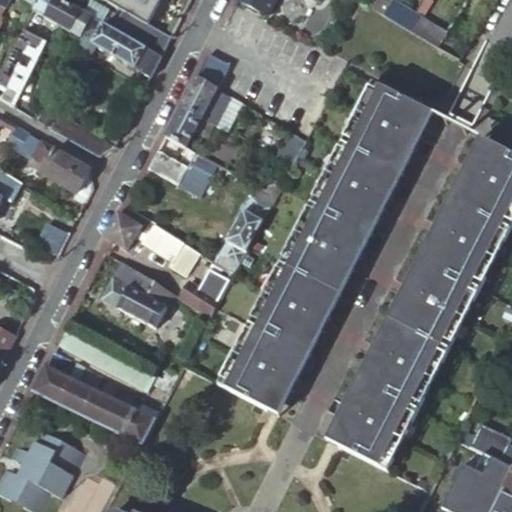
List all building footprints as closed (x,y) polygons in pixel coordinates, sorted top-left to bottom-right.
[(0,0),(0,24),(2,19),(0,17),(0,14),(3,9),(4,10),(9,0),(21,0),(35,7),(38,0),(0,0)] [(90,19),(56,0),(38,0),(35,7),(32,12),(79,38),(90,19)] [(100,0),(123,13),(148,27),(163,0),(100,0)] [(235,0),(234,2),(235,3),(267,19),(276,0),(235,0)] [(386,0),(377,0),(371,10),(383,17),(392,3),(386,0)] [(392,3),(383,17),(406,31),(415,16),(416,15),(393,1),(392,3)] [(124,13),(113,32),(162,59),(172,40),(148,27),(124,13)] [(415,16),(406,31),(437,50),(444,37),(446,35),(415,16)] [(113,32),(90,19),(79,38),(74,50),(85,57),(91,46),(135,72),(136,71),(151,80),(162,59),(113,32)] [(46,44),(22,33),(0,78),(0,100),(14,108),(46,44)] [(444,37),(437,50),(459,63),(467,50),(444,37)] [(230,68),(207,56),(195,79),(217,92),(230,68)] [(52,75),(59,79),(66,64),(59,61),(52,75)] [(500,88),(510,94),(511,91),(511,78),(505,74),(502,79),(501,78),(498,83),(501,85),(500,88)] [(195,79),(180,109),(213,127),(216,128),(231,99),(217,92),(195,79)] [(37,105),(44,108),(54,88),(42,82),(34,97),(39,99),(37,105)] [(432,115),(421,110),(371,85),(364,97),(372,101),(354,137),(346,133),(334,157),(342,161),(324,196),(316,192),(303,217),(311,222),(293,258),(285,254),(272,279),(280,283),(262,318),(254,314),(241,339),(249,343),(231,378),(224,374),(217,387),(267,413),(279,419),(432,115)] [(372,101),(364,97),(346,133),(354,137),(372,101)] [(57,116),(44,108),(37,121),(36,122),(49,130),(57,116)] [(213,127),(180,109),(164,139),(185,150),(194,132),(207,139),(213,127)] [(63,137),(70,124),(57,116),(49,130),(63,137)] [(100,158),(114,151),(115,149),(70,124),(63,137),(100,158)] [(92,173),(16,130),(6,146),(31,161),(28,167),(76,196),(74,201),(85,207),(94,189),(92,173)] [(277,160),(284,164),(292,168),(306,143),(291,134),(277,160)] [(185,150),(164,139),(148,172),(180,189),(196,156),(185,150)] [(511,156),(491,146),(480,140),(325,442),(336,448),(387,473),(393,461),(386,457),(405,421),(411,425),(424,400),(417,396),(435,361),(442,365),(455,339),(448,335),(466,300),(473,304),(486,280),(478,276),(497,240),(504,244),(511,228),(511,216),(509,215),(511,208),(511,156)] [(1,155),(0,157),(0,172),(3,174),(10,161),(1,155)] [(218,167),(196,156),(180,189),(201,200),(218,167)] [(277,160),(268,156),(265,160),(281,169),(284,164),(277,160)] [(342,161),(334,157),(316,192),(324,196),(342,161)] [(287,177),(292,168),(284,164),(281,169),(279,172),(287,177)] [(0,203),(7,192),(11,194),(17,183),(18,182),(3,174),(0,172),(0,203)] [(276,174),(265,192),(276,198),(286,180),(276,174)] [(214,264),(219,267),(234,276),(276,198),(265,192),(247,183),(241,195),(250,199),(214,264)] [(183,245),(127,211),(122,218),(117,215),(105,240),(110,243),(126,252),(139,232),(146,237),(142,244),(173,263),(183,245)] [(311,222),(303,217),(285,254),(293,258),(311,222)] [(486,280),(504,244),(497,240),(478,276),(486,280)] [(173,297),(121,266),(102,302),(116,310),(116,311),(155,332),(173,297)] [(227,286),(234,276),(219,267),(207,290),(202,298),(192,293),(186,305),(209,319),(220,299),(227,286)] [(280,283),(272,279),(254,314),(262,318),(280,283)] [(202,298),(207,290),(197,284),(192,293),(202,298)] [(455,339),(473,304),(466,300),(448,335),(455,339)] [(0,367),(1,368),(14,342),(15,340),(0,332),(0,367)] [(58,348),(147,395),(154,380),(65,334),(58,348)] [(249,343),(241,339),(224,374),(231,378),(249,343)] [(424,400),(442,365),(435,361),(417,396),(424,400)] [(84,370),(75,366),(69,379),(77,383),(84,370)] [(67,381),(45,369),(32,395),(55,406),(67,381)] [(170,395),(177,379),(168,374),(163,382),(160,389),(170,395)] [(485,379),(478,392),(494,399),(500,387),(485,379)] [(82,419),(94,394),(67,381),(55,406),(82,419)] [(117,405),(94,394),(82,419),(105,430),(117,405)] [(146,402),(136,397),(130,409),(139,414),(146,402)] [(139,416),(117,405),(105,430),(127,440),(139,416)] [(142,447),(154,424),(139,416),(127,440),(142,447)] [(393,461),(411,425),(405,421),(386,457),(393,461)] [(85,456),(40,432),(28,455),(17,449),(10,460),(22,466),(16,477),(5,471),(0,480),(0,497),(27,511),(41,511),(50,495),(61,501),(85,456)] [(475,452),(459,444),(452,459),(467,466),(475,452)] [(511,511),(511,450),(505,447),(498,463),(511,469),(490,511),(511,511)] [(443,463),(422,505),(436,511),(460,511),(476,479),(443,463)] [(490,511),(511,469),(498,463),(477,506),(489,511),(490,511)]
